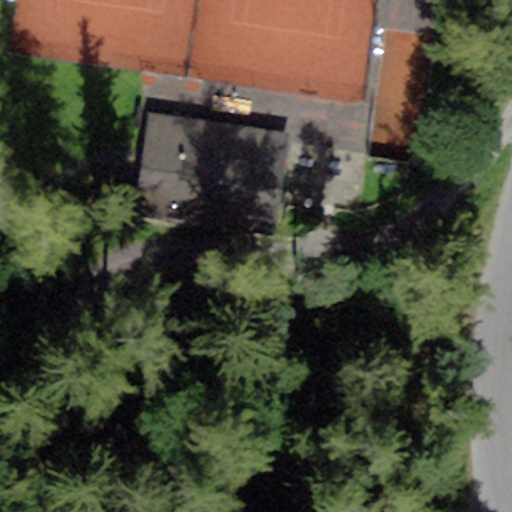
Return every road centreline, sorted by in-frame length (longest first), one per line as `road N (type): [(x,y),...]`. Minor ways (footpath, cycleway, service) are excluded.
road 1 (track): [(0,500),(101,276),(143,252),(287,253),(417,211),(465,173),(511,116)]
road 2 (residential): [(511,262),(495,380),(500,511)]
